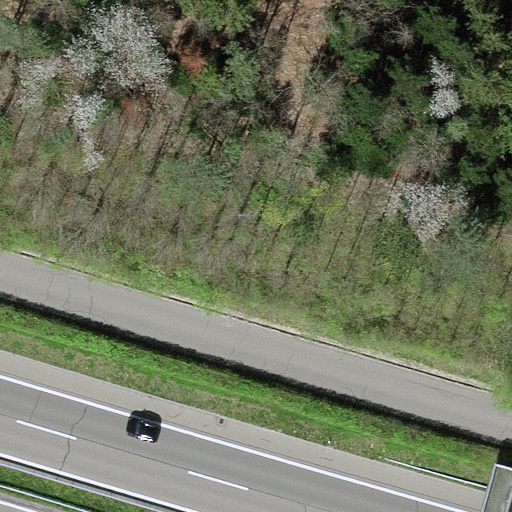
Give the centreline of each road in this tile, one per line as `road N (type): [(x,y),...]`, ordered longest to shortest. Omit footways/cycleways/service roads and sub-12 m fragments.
road 1 (unclassified): [(511,424),(0,278)]
road 2 (motorway): [(325,511),(0,415)]
